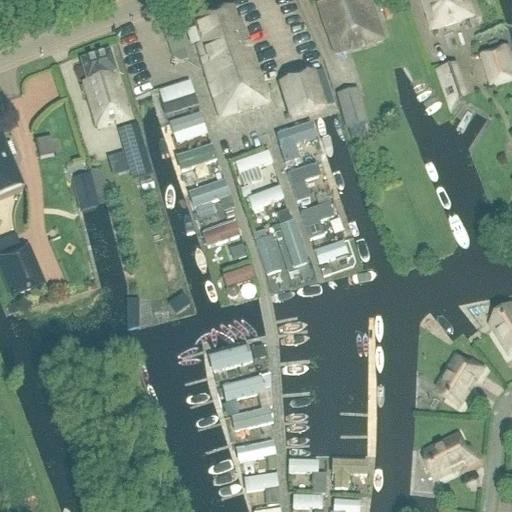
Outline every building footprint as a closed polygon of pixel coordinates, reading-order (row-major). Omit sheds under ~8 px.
[(382,43),(366,0),(319,0),(320,4),(316,6),(334,57),(382,43)] [(467,0),(420,0),(431,32),(473,18),(467,0)] [(267,106),(244,32),(239,34),(231,10),(193,22),(201,46),(196,48),(219,121),(267,106)] [(297,35),(284,41),(289,53),(303,48),(297,35)] [(511,64),(507,49),(484,57),(494,88),(511,82),(511,64)] [(129,123),(108,54),(79,63),(85,84),(82,85),(96,132),(129,123)] [(324,111),(321,104),(326,102),(320,87),(315,88),(311,77),(279,87),(291,122),(308,117),(324,111)] [(336,98),(346,131),(363,126),(366,125),(356,92),(336,98)] [(304,126),(271,139),(281,167),(315,154),(304,126)] [(125,165),(128,164),(132,183),(149,178),(144,159),(135,128),(115,133),(125,165)] [(0,196),(20,188),(0,139),(0,196)] [(51,154),(48,141),(31,145),(34,158),(51,154)] [(176,173),(210,161),(204,147),(171,159),(176,173)] [(235,193),(251,189),(247,173),(265,167),(261,153),(226,163),(235,193)] [(309,169),(281,177),(285,189),(313,181),(309,169)] [(253,187),(270,180),(266,170),(249,176),(253,187)] [(244,216),(279,203),(274,190),(239,204),(244,216)] [(4,199),(0,199),(0,232),(13,228),(4,199)] [(407,204),(412,225),(426,222),(421,201),(407,204)] [(317,238),(313,228),(329,222),(323,206),(294,217),(303,243),(317,238)] [(246,220),(249,230),(265,224),(262,214),(246,220)] [(273,244),(286,281),(303,275),(290,237),(273,244)] [(241,258),(235,238),(203,246),(208,267),(241,258)] [(309,270),(342,259),(337,245),(305,255),(309,270)] [(0,275),(11,301),(36,290),(44,287),(29,250),(21,253),(0,262),(0,275)] [(251,257),(258,286),(273,282),(265,253),(251,257)] [(243,270),(221,271),(222,287),(244,286),(243,270)] [(511,312),(499,321),(503,326),(493,332),(509,358),(511,356),(511,312)] [(446,398),(461,407),(483,373),(472,366),(470,370),(456,361),(439,386),(449,393),(446,398)] [(438,482),(475,463),(469,452),(465,454),(458,439),(430,453),(436,463),(430,466),(438,482)] [(237,444),(241,467),(268,462),(264,440),(237,444)] [(366,477),(366,467),(335,466),(335,476),(336,477),(335,491),(348,491),(348,477),(366,477)] [(351,511),(353,500),(325,497),(323,511),(351,511)]
